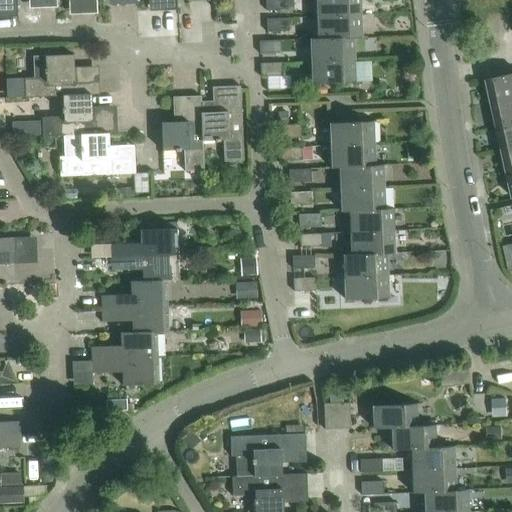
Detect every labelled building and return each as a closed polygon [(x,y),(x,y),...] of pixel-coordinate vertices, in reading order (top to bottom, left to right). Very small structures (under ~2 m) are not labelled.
[(1,0),(2,18),(17,17),(16,0),(1,0)] [(41,0),(42,9),(57,8),(56,0),(41,0)] [(81,0),(82,15),(97,14),(96,0),(81,0)] [(161,0),(162,12),(177,11),(176,0),(161,0)] [(265,0),(266,11),(288,11),(288,8),(287,0),(265,0)] [(317,0),(318,18),(362,16),(361,0),(317,0)] [(318,18),(319,39),(319,40),(355,38),(355,39),(363,39),(362,16),(318,18)] [(266,20),(267,33),(289,32),(289,19),(266,20)] [(319,40),(319,39),(311,39),(312,62),(355,60),(355,39),(355,38),(319,40)] [(281,41),(267,41),(259,42),(260,55),(282,54),(281,41)] [(40,56),(58,55),(58,47),(39,47),(40,56)] [(73,55),(45,56),(33,57),(34,78),(24,79),(25,98),(62,97),(62,96),(91,95),(91,96),(100,95),(99,80),(74,81),(73,55)] [(355,60),(312,62),(313,84),(356,83),(355,60)] [(261,77),(267,77),(283,76),(282,63),(260,64),(261,77)] [(80,65),(81,77),(99,75),(98,64),(80,65)] [(511,75),(487,81),(493,105),(511,100),(511,75)] [(226,101),(201,102),(202,114),(201,114),(203,154),(203,141),(223,141),(224,162),(244,161),(240,87),(225,87),(226,101)] [(328,95),(328,87),(317,87),(317,96),(328,95)] [(62,96),(62,97),(63,117),(42,118),(42,138),(64,137),(80,136),(108,135),(117,135),(117,120),(92,121),(91,96),(91,95),(62,96)] [(187,122),(161,123),(162,151),(184,150),(184,172),(204,171),(203,154),(201,114),(202,114),(201,102),(201,97),(186,98),(187,122)] [(511,100),(493,105),(498,129),(511,125),(511,100)] [(278,112),(278,124),(288,124),(288,112),(278,112)] [(40,122),(31,122),(31,136),(40,136),(40,122)] [(331,124),(331,146),(373,144),(372,122),(331,124)] [(279,126),(279,139),(301,138),(301,125),(279,126)] [(511,125),(498,129),(504,153),(511,151),(511,125)] [(60,177),(135,174),(134,159),(109,160),(108,135),(80,136),(64,137),(65,157),(59,157),(60,177)] [(374,167),(374,166),(373,144),(331,146),(332,169),(341,169),(340,168),(374,167)] [(302,147),(279,148),(280,162),(302,160),(302,147)] [(340,168),(341,169),(341,190),(383,188),(382,166),(374,166),(374,167),(340,168)] [(289,170),(289,183),(311,183),(311,170),(289,170)] [(383,188),(341,190),(342,213),(350,212),(384,210),(384,209),(383,188)] [(135,199),(135,191),(120,191),(121,199),(135,199)] [(290,193),(290,206),(312,205),(312,193),(290,193)] [(350,212),(351,233),(393,232),(392,209),(384,209),(384,210),(350,212)] [(299,215),(299,216),(299,228),(321,228),(320,214),(299,215)] [(111,258),(178,255),(177,229),(140,231),(140,244),(110,245),(111,258)] [(386,254),(386,255),(394,254),(393,232),(351,233),(352,255),(352,256),(386,254)] [(299,235),(300,248),(322,247),(321,234),(299,235)] [(0,252),(12,252),(12,238),(0,238),(0,252)] [(12,252),(0,252),(0,265),(13,265),(12,252)] [(344,255),(345,278),(386,276),(386,255),(386,254),(352,256),(352,255),(344,255)] [(178,255),(111,258),(112,271),(142,270),(143,281),(143,282),(167,281),(167,282),(179,282),(178,255)] [(293,257),(293,270),(315,269),(314,256),(293,257)] [(256,259),(240,260),(242,277),(257,275),(256,259)] [(386,276),(345,278),(346,300),(387,299),(386,276)] [(293,279),(294,292),(315,291),(315,279),(293,279)] [(168,307),(167,282),(167,281),(143,282),(143,281),(130,282),(130,295),(101,296),(101,310),(168,307)] [(256,282),(235,283),(235,299),(257,299),(256,282)] [(168,307),(101,310),(102,323),(132,322),(133,333),(157,332),(157,333),(169,333),(168,307)] [(241,327),(261,327),(261,311),(240,312),(241,327)] [(260,331),(243,331),(244,344),(261,343),(260,331)] [(133,333),(120,333),(121,346),(91,348),(91,361),(158,358),(157,333),(157,332),(133,333)] [(158,358),(91,361),(92,374),(122,373),(122,386),(159,384),(158,358)] [(86,380),(85,360),(76,361),(77,380),(86,380)] [(329,390),(330,404),(337,404),(343,404),(342,389),(329,390)] [(490,400),(492,418),(507,417),(505,399),(490,400)] [(127,411),(127,408),(127,400),(106,401),(107,412),(127,411)] [(343,404),(337,404),(338,430),(351,429),(350,403),(343,404)] [(330,404),(324,405),(325,430),(338,430),(337,404),(330,404)] [(374,429),(392,429),(392,428),(417,426),(416,404),(373,406),(374,429)] [(0,436),(20,435),(20,422),(0,422),(0,436)] [(393,451),(411,450),(411,449),(436,448),(435,425),(417,426),(392,428),(392,429),(393,451)] [(486,441),(501,441),(500,427),(485,428),(486,441)] [(201,441),(191,431),(181,439),(191,450),(201,441)] [(282,476),(282,475),(281,450),(306,449),(305,434),(230,437),(231,457),(236,457),(237,477),(253,476),(253,477),(282,476)] [(20,435),(0,436),(0,449),(21,448),(20,435)] [(411,449),(411,450),(412,471),(455,469),(454,447),(436,448),(411,449)] [(360,460),(361,473),(383,473),(382,461),(382,459),(360,460)] [(412,494),(424,493),(456,491),(455,469),(412,471),(412,494)] [(254,496),(254,511),(282,511),(283,503),(308,502),(307,474),(282,475),(282,476),(253,477),(253,476),(237,477),(232,477),(233,497),(254,496)] [(166,485),(155,475),(147,484),(159,494),(166,485)] [(361,496),(374,495),(384,495),(383,482),(361,483),(361,496)] [(45,486),(23,487),(24,497),(46,497),(45,486)] [(0,504),(24,504),(23,488),(0,488),(0,504)] [(424,493),(425,511),(468,511),(467,490),(456,491),(424,493)] [(396,511),(396,503),(374,504),(373,511),(396,511)]
